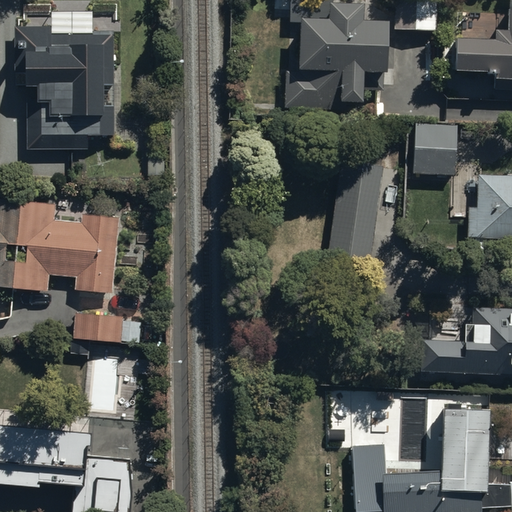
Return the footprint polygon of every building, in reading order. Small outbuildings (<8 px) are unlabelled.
[(395,0),(395,30),(437,30),(437,0),(395,0)] [(362,3),(330,3),(330,19),(300,18),(299,71),(285,71),(285,109),(340,110),(340,101),(363,102),(363,90),(383,90),(383,89),(394,89),(395,72),(386,72),(387,21),(362,20),(362,3)] [(494,38),(456,38),(455,72),(487,72),(487,78),(511,78),(511,8),(507,9),(507,30),(494,30),(494,38)] [(51,25),(14,26),(15,86),(38,85),(38,99),(26,99),(27,150),(98,149),(98,136),(114,136),(114,106),(104,106),(104,86),(115,86),(114,32),(51,33),(51,25)] [(456,126),(414,125),(413,174),(454,175),(456,126)] [(382,168),(338,161),(326,255),(369,263),(382,168)] [(473,251),(508,252),(508,240),(511,240),(511,175),(477,175),(477,207),(468,207),(467,235),(474,235),(473,251)] [(0,285),(47,290),(48,274),(77,276),(76,289),(113,292),(119,219),(83,216),(82,223),(54,221),(55,203),(0,198),(0,285)] [(471,341),(420,339),(419,372),(511,375),(511,309),(473,308),(471,341)] [(121,317),(75,313),(73,337),(138,342),(140,323),(120,321),(121,317)] [(0,480),(38,484),(38,478),(76,482),(73,511),(126,511),(132,459),(87,454),(90,417),(0,409),(0,480)] [(385,446),(353,448),(356,511),(482,511),(482,509),(511,507),(511,487),(488,487),(489,410),(444,409),(442,471),(387,473),(385,446)]
